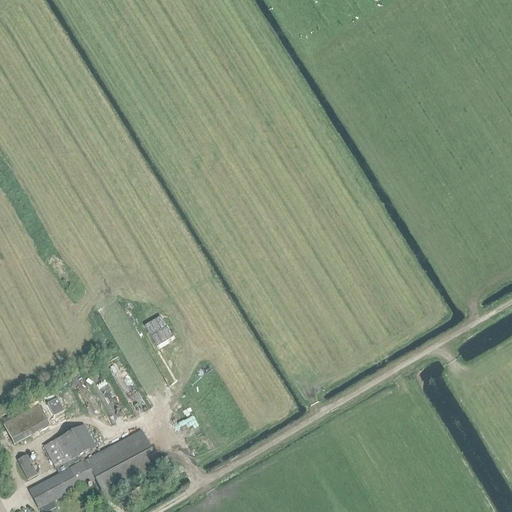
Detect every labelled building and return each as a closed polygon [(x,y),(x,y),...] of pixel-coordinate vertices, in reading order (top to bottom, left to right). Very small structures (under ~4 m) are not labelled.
[(177,349),(173,351),(171,355),(170,359),(171,363),(172,366),(175,369),(179,371),(183,371),(187,370),(190,368),(193,365),(194,361),(194,356),(192,352),(189,349),(185,348),(181,347),(177,349)] [(64,412),(57,399),(47,404),(53,417),(64,412)] [(49,426),(39,407),(36,401),(0,420),(0,421),(13,446),(49,426)] [(29,491),(39,510),(40,509),(41,511),(48,511),(55,509),(52,503),(95,481),(104,498),(160,468),(141,432),(84,462),(81,456),(96,448),(84,426),(44,447),(59,475),(29,491)] [(205,440),(198,442),(202,452),(208,449),(205,440)] [(17,461),(27,480),(36,476),(26,456),(17,461)]
